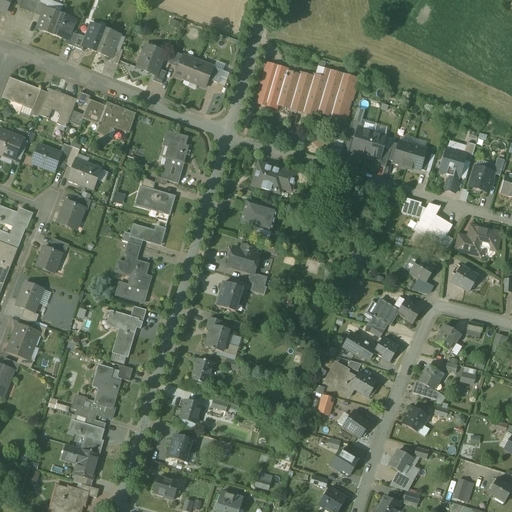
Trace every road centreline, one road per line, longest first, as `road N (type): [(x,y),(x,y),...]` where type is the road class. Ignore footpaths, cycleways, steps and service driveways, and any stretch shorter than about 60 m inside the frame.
road 1 (residential): [(225,134),(117,509)]
road 2 (residential): [(225,134),(511,223)]
road 3 (residential): [(358,511),(431,312),(442,306),(511,324)]
road 4 (residential): [(12,50),(225,134)]
road 5 (residential): [(225,134),(266,0)]
